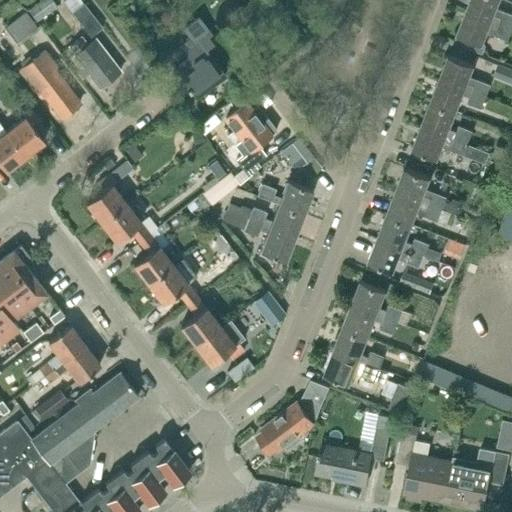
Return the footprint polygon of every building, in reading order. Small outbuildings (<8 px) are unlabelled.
[(37,21),(57,6),(53,0),(43,0),(29,10),(37,21)] [(469,0),(466,9),(511,27),(511,13),(503,10),(501,16),(494,14),(498,0),(469,0)] [(84,4),(73,12),(91,36),(102,27),(84,4)] [(511,30),(511,27),(466,9),(456,33),(471,39),(467,47),(483,53),(486,45),(485,44),(483,42),(489,26),(496,29),(494,35),(508,40),(511,30)] [(25,10),(5,27),(18,44),(39,28),(25,10)] [(192,39),(185,44),(193,55),(175,69),(189,87),(187,88),(190,92),(191,91),(197,98),(225,77),(205,50),(213,44),(208,37),(211,34),(199,18),(184,29),(192,39)] [(81,37),(68,46),(100,87),(121,71),(95,39),(87,45),(81,37)] [(44,49),(19,68),(31,84),(34,82),(61,117),(80,102),(53,67),(56,65),(44,49)] [(450,55),(440,78),(485,96),(490,83),(469,75),(473,64),(450,55)] [(511,68),(498,64),(494,75),(511,82),(511,68)] [(480,108),(485,96),(440,78),(431,101),(455,110),(461,93),(467,96),(465,102),(480,108)] [(448,128),(455,110),(431,101),(422,124),(466,142),(470,130),(456,124),(454,130),(448,128)] [(266,156),(258,146),(277,130),(260,108),(254,113),(246,103),(227,119),(243,140),(236,146),(243,155),(237,160),(243,168),(246,171),(248,170),(266,156)] [(6,132),(25,156),(44,141),(32,124),(39,119),(30,107),(22,113),(25,117),(6,132)] [(487,150),(466,142),(422,124),(412,148),(433,157),(438,145),(483,162),(487,150)] [(192,133),(196,144),(204,141),(200,130),(192,133)] [(25,156),(6,132),(0,136),(0,163),(5,171),(25,156)] [(313,157),(299,138),(281,152),(295,170),(313,157)] [(142,155),(134,144),(125,150),(133,162),(142,155)] [(112,158),(103,165),(110,173),(116,181),(133,168),(127,159),(118,166),(112,158)] [(208,166),(218,179),(226,173),(216,160),(208,166)] [(403,164),(393,187),(442,206),(450,210),(455,212),(459,200),(452,197),(447,200),(443,199),(445,194),(423,185),(428,174),(403,164)] [(243,168),(234,175),(239,183),(250,174),(248,170),(246,171),(243,168)] [(230,171),(203,192),(211,204),(212,204),(240,183),(239,183),(234,175),(230,171)] [(88,203),(102,222),(126,204),(112,185),(116,181),(110,173),(97,183),(103,191),(88,203)] [(279,204),(303,213),(313,190),(288,180),(281,197),(274,194),(276,189),(262,184),(258,195),(279,204)] [(383,211),(410,222),(414,210),(436,219),(442,206),(393,187),(383,211)] [(211,204),(203,192),(193,201),(202,211),(211,204)] [(511,194),(499,230),(511,234),(511,194)] [(294,236),(303,213),(279,204),(272,220),(264,217),(266,212),(253,207),(252,209),(241,204),(240,206),(229,202),(226,210),(294,236)] [(150,234),(126,204),(102,222),(117,241),(130,231),(139,242),(150,234)] [(442,206),(436,219),(445,222),(450,210),(442,206)] [(294,236),(226,210),(223,220),(244,229),(244,230),(258,235),(260,229),(267,232),(260,250),(285,260),(294,236)] [(403,238),(410,222),(383,211),(374,232),(423,252),(437,258),(440,250),(426,244),(428,240),(413,234),(410,241),(403,238)] [(471,220),(466,232),(471,234),(473,235),(477,227),(478,223),(471,220)] [(423,252),(374,232),(365,256),(393,268),(398,257),(418,265),(423,252)] [(173,265),(150,234),(139,242),(148,253),(134,264),(149,284),(173,265)] [(0,295),(13,285),(31,271),(23,261),(30,256),(21,244),(0,259),(0,295)] [(197,296),(173,265),(149,284),(163,302),(177,292),(186,304),(197,296)] [(31,271),(13,285),(29,305),(46,292),(31,271)] [(404,271),(400,281),(432,293),(436,283),(404,271)] [(361,280),(352,304),(398,322),(398,321),(407,325),(411,313),(389,304),(387,310),(379,307),(386,290),(361,280)] [(13,317),(29,305),(13,285),(0,295),(0,303),(12,318),(13,317)] [(266,290),(253,301),(263,312),(275,302),(266,290)] [(220,326),(197,296),(186,304),(194,314),(181,325),(196,345),(220,326)] [(13,317),(12,318),(0,303),(0,336),(2,339),(19,326),(13,317)] [(394,333),(398,322),(352,304),(343,327),(367,336),(374,319),(382,322),(380,328),(394,333)] [(59,310),(49,317),(54,323),(64,316),(59,310)] [(36,322),(23,332),(30,341),(43,331),(36,322)] [(53,368),(85,344),(69,325),(60,332),(59,331),(56,333),(57,334),(48,341),(58,354),(48,361),(49,362),(53,368)] [(234,344),(220,326),(196,345),(211,364),(227,352),(233,360),(245,350),(238,341),(234,344)] [(361,353),(367,336),(343,327),(334,349),(380,368),(385,356),(371,351),(368,356),(361,353)] [(16,341),(11,345),(16,351),(21,347),(16,341)] [(100,364),(85,344),(53,368),(58,375),(59,375),(68,368),(79,381),(100,364)] [(380,368),(334,349),(325,373),(349,383),(354,371),(383,383),(388,371),(380,368)] [(49,362),(39,369),(44,376),(53,368),(49,362)] [(38,368),(26,378),(31,385),(44,376),(39,369),(38,368)] [(53,368),(44,376),(49,382),(58,375),(53,368)] [(25,476),(52,511),(64,511),(79,502),(64,483),(82,469),(84,455),(75,443),(138,396),(119,371),(93,392),(90,388),(74,400),(77,404),(30,439),(46,460),(25,476)] [(265,432),(257,438),(268,452),(275,446),(279,451),(286,446),(288,449),(302,439),(299,435),(315,423),(329,387),(310,379),(302,398),(308,405),(304,409),(297,401),(262,428),(265,432)] [(411,387),(399,382),(388,408),(401,414),(411,387)] [(60,390),(35,408),(43,418),(67,399),(60,390)] [(0,411),(2,415),(9,410),(1,400),(0,401),(0,411)] [(321,444),(316,472),(341,478),(341,480),(365,485),(371,458),(384,460),(391,429),(389,421),(378,419),(373,441),(361,438),(358,451),(321,444)] [(46,460),(30,439),(16,420),(0,432),(0,495),(25,476),(46,460)] [(444,501),(452,461),(427,456),(428,447),(414,444),(416,435),(415,435),(420,425),(408,423),(402,432),(396,462),(410,465),(404,493),(408,493),(407,497),(421,500),(422,496),(444,501)] [(97,488),(79,502),(64,511),(135,511),(139,510),(136,506),(145,500),(148,503),(164,491),(161,487),(170,481),(173,484),(189,472),(163,438),(154,445),(157,448),(157,451),(152,455),(149,454),(147,450),(129,464),(132,467),(132,470),(127,474),(124,473),(122,469),(104,483),(107,486),(107,488),(102,493),(99,492),(97,488)] [(452,461),(444,501),(483,509),(488,482),(503,484),(509,454),(495,451),(480,448),(476,466),(452,461)]
